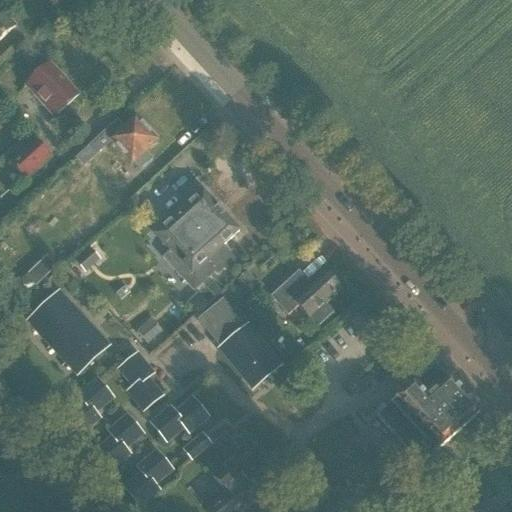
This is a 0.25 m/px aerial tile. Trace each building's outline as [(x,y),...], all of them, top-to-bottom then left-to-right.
[(0,41),(15,28),(0,11),(0,41)] [(54,118),(78,97),(49,66),(26,87),(54,118)] [(153,139),(155,137),(148,129),(146,131),(135,118),(123,128),(117,121),(89,147),(97,156),(111,144),(131,165),(133,163),(139,170),(150,160),(144,153),(157,142),(153,139)] [(7,164),(24,182),(50,158),(34,140),(7,164)] [(241,208),(255,222),(274,203),(259,189),(241,208)] [(233,260),(222,248),(239,233),(203,193),(183,210),(184,211),(175,219),(175,218),(158,233),(173,250),(162,260),(192,293),(214,274),(216,276),(233,260)] [(10,258),(52,218),(43,209),(1,249),(10,258)] [(74,263),(72,261),(64,269),(73,279),(81,272),(84,274),(98,261),(88,250),(74,263)] [(266,253),(254,263),(261,270),(273,260),(266,253)] [(18,283),(28,293),(55,268),(45,258),(18,283)] [(238,283),(247,292),(257,283),(248,274),(238,283)] [(270,298),(287,318),(298,308),(317,329),(332,315),(324,306),(340,291),(325,274),(308,290),(295,276),(270,298)] [(213,286),(207,291),(214,298),(219,293),(213,286)] [(107,348),(63,301),(56,293),(26,321),(77,376),(107,348)] [(197,322),(253,389),(278,368),(222,301),(197,322)] [(133,337),(144,349),(157,337),(146,325),(133,337)] [(366,332),(349,332),(349,373),(365,374),(366,332)] [(131,382),(129,384),(134,390),(146,380),(150,377),(135,359),(121,371),(131,382)] [(436,367),(434,366),(381,413),(393,426),(389,431),(420,467),(479,414),(436,367)] [(360,375),(345,388),(353,397),(368,384),(360,375)] [(134,390),(130,393),(145,411),(158,399),(149,388),(151,387),(146,380),(134,390)] [(98,385),(80,399),(83,403),(93,415),(100,410),(98,408),(109,399),(98,385)] [(174,417),(184,429),(190,436),(209,421),(192,400),(173,415),(174,417)] [(83,403),(77,408),(79,410),(67,419),(79,433),(97,419),(93,415),(83,403)] [(174,417),(171,413),(153,428),(165,441),(176,432),(178,434),(184,429),(174,417)] [(110,435),(113,439),(123,451),(129,446),(128,444),(139,435),(128,421),(110,435)] [(183,452),(191,461),(210,446),(202,437),(183,452)] [(113,439),(107,444),(109,446),(97,455),(109,469),(126,454),(123,451),(113,439)] [(243,511),(251,505),(260,499),(247,482),(261,471),(243,449),(210,476),(228,498),(211,511),(243,511)] [(140,472),(143,475),(153,487),(159,482),(158,480),(169,471),(157,457),(140,472)] [(143,475),(136,480),(138,482),(127,491),(138,505),(156,491),(153,487),(143,475)] [(319,511),(296,487),(284,498),(297,511),(319,511)]
